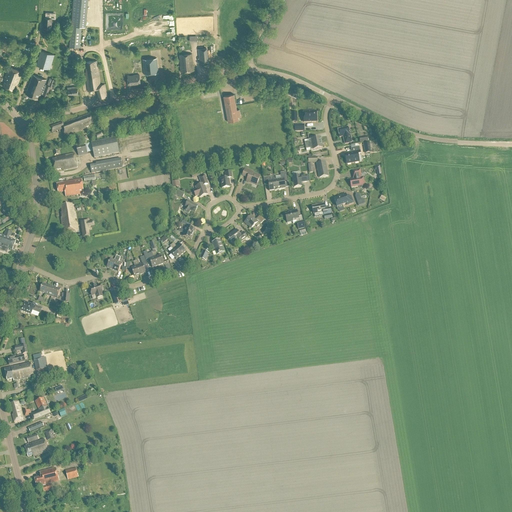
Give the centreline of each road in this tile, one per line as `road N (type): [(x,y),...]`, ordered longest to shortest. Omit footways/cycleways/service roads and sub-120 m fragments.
road 1 (tertiary): [(24,125),(249,68)]
road 2 (residential): [(22,264),(66,283),(103,275),(133,286),(190,263),(205,229)]
road 3 (residential): [(238,208),(329,188),(336,174),(325,120),(332,97)]
